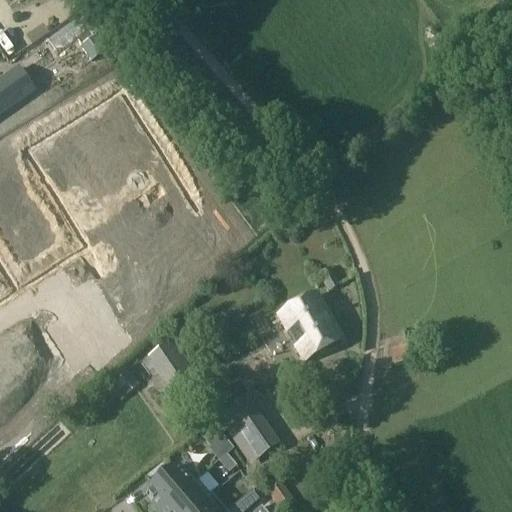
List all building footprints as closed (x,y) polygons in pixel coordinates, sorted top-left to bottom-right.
[(24,54),(68,31),(63,21),(19,44),(24,54)] [(18,70),(0,82),(0,116),(34,92),(18,70)] [(86,119),(76,125),(80,132),(90,126),(86,119)] [(94,132),(84,138),(97,159),(123,142),(110,122),(94,132)] [(76,125),(66,132),(70,138),(80,132),(76,125)] [(90,126),(80,132),(84,138),(94,132),(90,126)] [(80,132),(70,138),(74,145),(84,138),(80,132)] [(74,145),(58,155),(71,175),(97,159),(84,138),(74,145)] [(123,142),(97,159),(110,178),(136,162),(133,159),(123,142)] [(144,152),(133,159),(136,162),(138,165),(148,158),(144,152)] [(97,159),(71,175),(81,191),(84,195),(110,178),(97,159)] [(136,162),(110,178),(122,198),(148,182),(138,165),(136,162)] [(110,178),(84,195),(86,198),(96,214),(122,198),(110,178)] [(148,182),(122,198),(134,218),(160,201),(158,198),(148,182)] [(81,191),(71,198),(75,205),(86,198),(84,195),(81,191)] [(169,191),(158,198),(160,201),(162,205),(173,198),(169,191)] [(122,198),(96,214),(106,231),(108,234),(134,218),(122,198)] [(160,201),(134,218),(147,237),(173,221),(162,205),(160,201)] [(134,218),(108,234),(110,237),(121,254),(147,237),(134,218)] [(173,221),(147,237),(160,258),(170,251),(186,241),(173,221)] [(106,231),(95,237),(100,244),(110,237),(108,234),(106,231)] [(147,237),(121,254),(134,274),(150,264),(160,258),(147,237)] [(170,251),(160,258),(164,264),(174,258),(170,251)] [(160,258),(150,264),(154,270),(164,264),(160,258)] [(174,258),(164,264),(168,271),(178,264),(174,258)] [(164,264),(154,270),(158,277),(168,271),(164,264)] [(319,276),(321,279),(329,294),(338,288),(330,274),(328,271),(319,276)] [(342,342),(317,297),(278,318),(304,363),(342,342)] [(26,333),(6,345),(28,381),(48,369),(54,379),(67,371),(54,351),(42,358),(26,333)] [(6,345),(0,348),(0,376),(10,393),(28,381),(6,345)] [(173,395),(194,381),(171,347),(150,361),(173,395)] [(407,347),(391,351),(396,366),(412,361),(407,347)] [(122,368),(104,384),(118,399),(135,383),(122,368)] [(0,376),(0,398),(10,393),(0,376)] [(38,397),(31,402),(40,412),(46,406),(38,397)] [(12,420),(5,426),(14,436),(20,430),(12,420)] [(5,426),(0,431),(0,433),(8,442),(14,436),(5,426)] [(219,463),(226,457),(232,452),(233,451),(224,441),(212,451),(211,453),(219,463)] [(327,456),(336,473),(350,465),(342,448),(327,456)] [(226,457),(219,463),(229,475),(236,468),(226,457)] [(159,511),(161,511),(194,484),(180,467),(152,490),(152,489),(147,493),(147,494),(146,495),(154,506),(158,510),(159,511)] [(194,511),(212,497),(211,497),(208,500),(194,484),(161,511),(194,511)] [(279,511),(281,511),(293,504),(280,485),(267,494),(279,511)] [(224,511),(212,497),(194,511),(224,511)]
